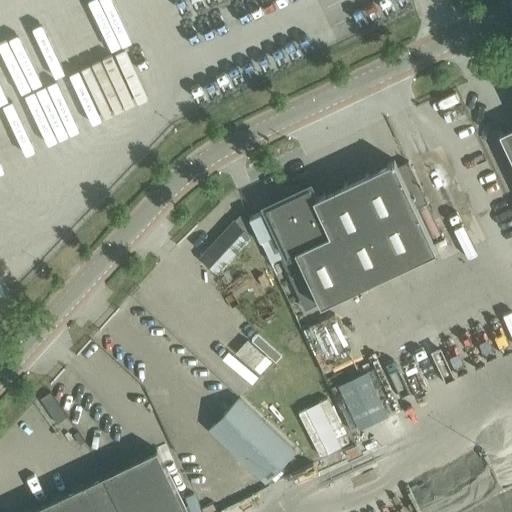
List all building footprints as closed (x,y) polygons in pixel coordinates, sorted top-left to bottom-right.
[(0,0),(0,265),(46,244),(29,208),(69,189),(0,43),(0,0)] [(511,126),(500,133),(511,159),(511,126)] [(398,166),(394,159),(315,196),(310,185),(266,206),(289,254),(296,250),(321,304),(437,249),(417,206),(428,201),(408,161),(398,166)] [(219,273),(253,237),(235,220),(201,257),(219,273)] [(306,325),(322,358),(348,346),(333,313),(306,325)] [(316,420),(327,447),(347,438),(327,394),(302,405),(310,422),(316,420)] [(296,451),(239,397),(210,428),(267,482),(296,451)] [(186,511),(156,449),(23,511),(186,511)]
